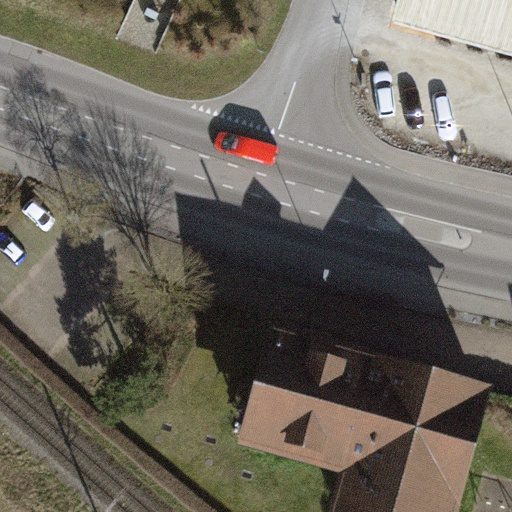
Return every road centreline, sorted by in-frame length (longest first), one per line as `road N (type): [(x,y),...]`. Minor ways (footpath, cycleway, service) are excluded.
road 1 (primary): [(268,189),(0,106)]
road 2 (primary): [(511,250),(268,189)]
road 3 (residential): [(318,0),(268,189)]
